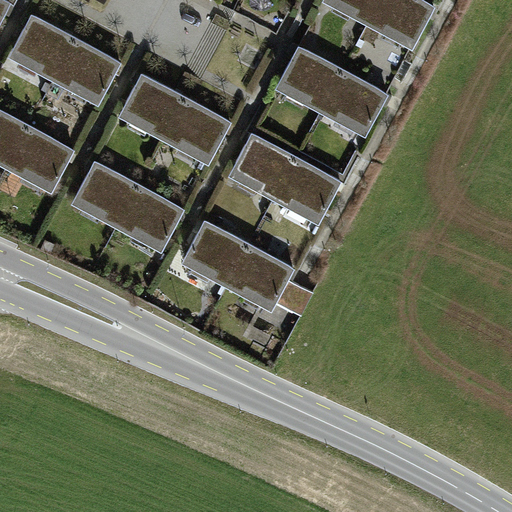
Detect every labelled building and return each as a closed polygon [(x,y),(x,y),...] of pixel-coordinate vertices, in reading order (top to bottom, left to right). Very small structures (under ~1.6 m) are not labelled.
[(0,0),(0,19),(10,2),(6,0),(0,0)] [(368,21),(379,0),(342,0),(356,7),(352,13),(368,21)] [(434,5),(424,0),(379,0),(368,21),(384,30),(387,24),(415,39),(434,5)] [(54,77),(76,37),(31,13),(13,47),(41,63),(38,69),(54,77)] [(120,61),(76,37),(54,77),(70,85),(73,80),(101,95),(120,61)] [(321,109),(343,69),(299,45),(280,79),(308,94),(305,100),(321,109)] [(387,92),(343,69),(321,109),(337,117),(340,111),(368,126),(387,92)] [(164,136),(186,96),(142,72),(123,107),(151,122),(148,128),(164,136)] [(230,120),(186,96),(164,136),(180,145),(183,139),(211,154),(230,120)] [(0,160),(7,165),(29,124),(0,108),(0,160)] [(73,148),(29,124),(7,165),(23,173),(26,167),(54,182),(73,148)] [(274,196),(296,156),(252,132),(233,166),(262,181),(258,187),(274,196)] [(340,180),(296,156),(274,196),(290,204),(293,198),(321,213),(340,180)] [(117,224),(139,183),(95,159),(76,194),(104,209),(101,215),(117,224)] [(183,207),(139,183),(117,224),(133,232),(136,226),(164,241),(183,207)] [(249,242),(204,219),(186,253),(214,268),(211,274),(227,283),(249,242)] [(293,266),(249,242),(227,283),(243,291),(246,285),(274,300),(293,266)]
